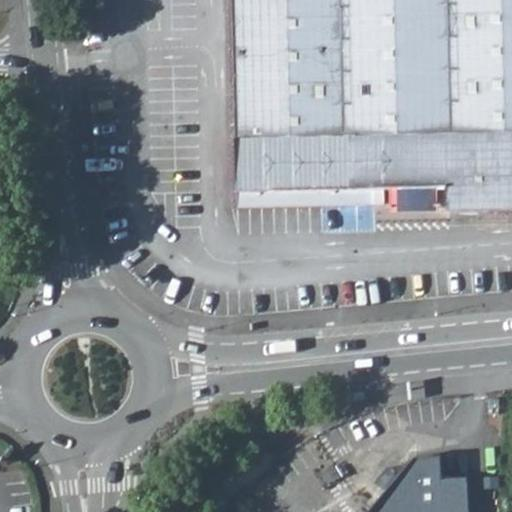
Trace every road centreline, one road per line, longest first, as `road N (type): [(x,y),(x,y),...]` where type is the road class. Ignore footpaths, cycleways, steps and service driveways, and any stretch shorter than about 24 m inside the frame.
road 1 (tertiary): [(154,374),(511,342)]
road 2 (residential): [(78,316),(66,271),(46,66)]
